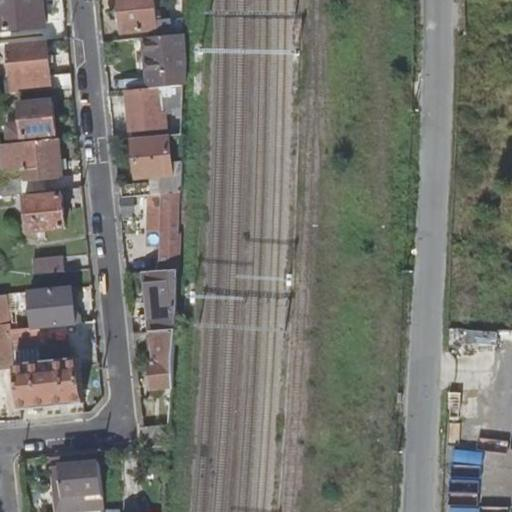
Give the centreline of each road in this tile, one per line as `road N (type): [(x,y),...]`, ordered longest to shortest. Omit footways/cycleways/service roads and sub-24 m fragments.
road 1 (residential): [(0,443),(124,428),(81,0)]
road 2 (residential): [(425,0),(433,327),(428,511)]
